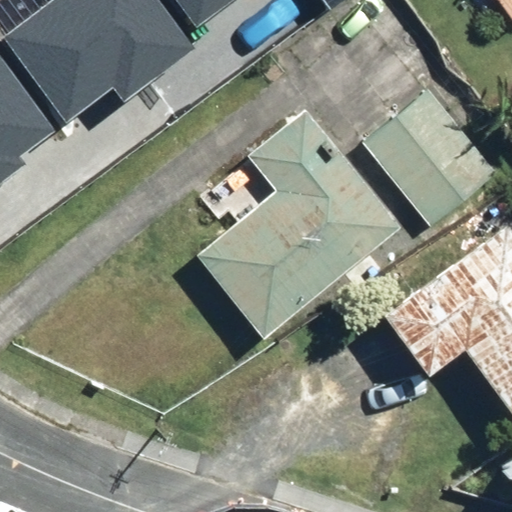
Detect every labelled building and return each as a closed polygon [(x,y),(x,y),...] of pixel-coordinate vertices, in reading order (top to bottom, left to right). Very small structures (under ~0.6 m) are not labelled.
[(0,181),(16,202),(171,82),(106,0),(37,0),(22,12),(46,43),(0,79),(0,181)] [(511,0),(491,0),(511,28),(511,0)] [(419,85),(354,140),(425,224),(490,169),(419,85)] [(260,340),(395,224),(296,110),(240,158),(249,168),(203,207),(220,226),(186,256),(260,340)] [(511,236),(501,221),(374,318),(419,376),(453,349),(511,425),(511,236)]
